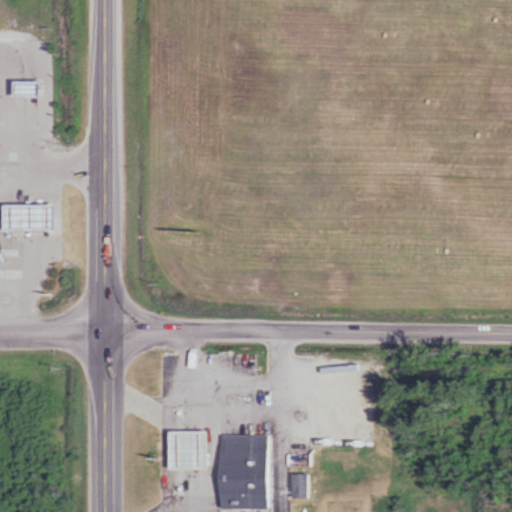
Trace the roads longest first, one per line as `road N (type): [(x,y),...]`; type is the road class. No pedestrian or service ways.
road 1 (tertiary): [(511,335),(0,332)]
road 2 (primary): [(105,332),(104,0)]
road 3 (primary): [(107,511),(105,332)]
